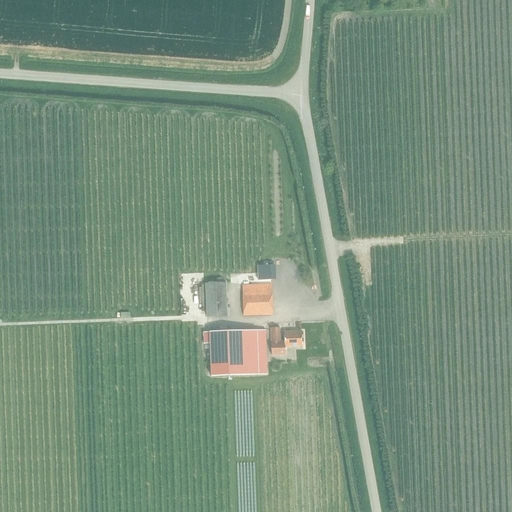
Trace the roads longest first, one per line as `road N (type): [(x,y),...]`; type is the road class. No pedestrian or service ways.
road 1 (unclassified): [(376,511),(304,95)]
road 2 (unclassified): [(304,95),(0,73)]
road 3 (track): [(329,245),(511,236)]
